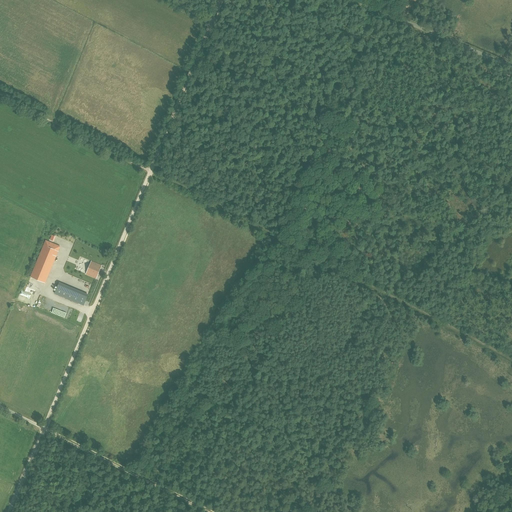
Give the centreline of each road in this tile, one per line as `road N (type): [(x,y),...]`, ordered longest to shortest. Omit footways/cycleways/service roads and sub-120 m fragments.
road 1 (track): [(44,428),(217,0)]
road 2 (track): [(444,323),(151,171)]
road 3 (track): [(207,511),(44,428)]
road 4 (unclassified): [(511,67),(354,0)]
road 5 (track): [(151,171),(0,92)]
